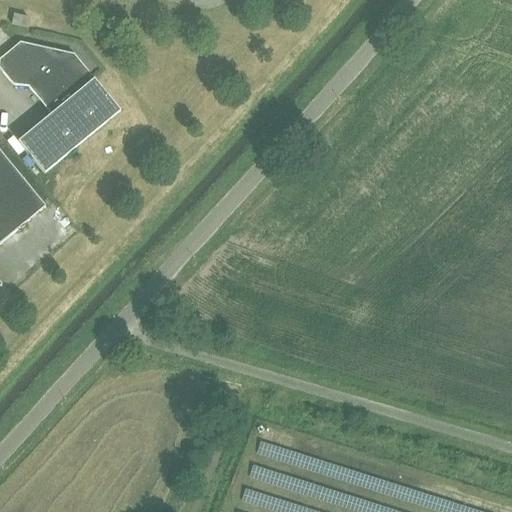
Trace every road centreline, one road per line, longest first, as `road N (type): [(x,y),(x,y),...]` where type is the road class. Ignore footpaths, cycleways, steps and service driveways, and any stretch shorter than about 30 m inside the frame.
road 1 (unclassified): [(117,326),(410,0)]
road 2 (unclassified): [(511,453),(117,326)]
road 3 (unclassified): [(0,456),(117,326)]
